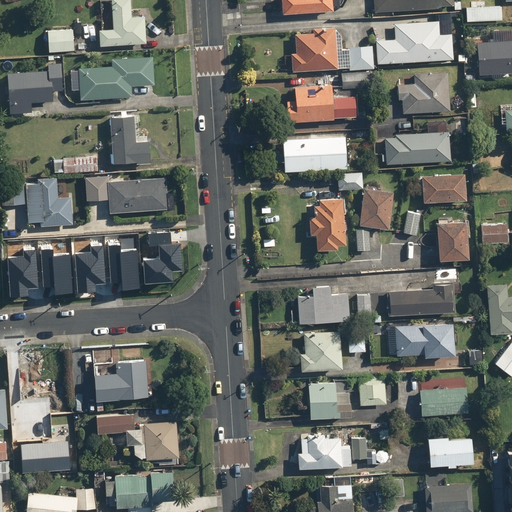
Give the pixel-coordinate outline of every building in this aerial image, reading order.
[(133,0),(113,0),(113,26),(101,26),(101,41),(148,42),(148,12),(133,12),(133,0)] [(335,0),(283,0),(284,12),(336,10),(335,0)] [(375,0),(376,8),(438,6),(438,1),(456,1),(455,0),(375,0)] [(398,37),(377,38),(376,62),(456,58),(455,33),(440,33),(440,18),(397,20),(398,37)] [(374,68),(375,44),(350,43),(350,47),(342,47),(343,27),(316,26),(316,31),(299,30),(298,50),(295,50),(294,66),(374,68)] [(76,28),(49,28),(49,49),(76,50),(76,28)] [(486,70),(511,67),(511,37),(483,40),(486,70)] [(81,86),(81,96),(134,94),(134,84),(156,84),(155,54),(114,55),(114,63),(80,64),(80,67),(71,67),(72,86),(81,86)] [(49,68),(11,70),(12,112),(35,112),(34,101),(56,101),(56,88),(66,88),(65,60),(49,60),(49,68)] [(450,69),(414,70),(414,82),(399,82),(399,97),(406,96),(406,111),(452,110),(450,69)] [(342,71),(342,86),(382,85),(382,70),(342,71)] [(288,98),(289,119),(359,116),(358,92),(335,94),(334,81),(296,83),(297,98),(288,98)] [(385,137),(386,162),(452,160),(451,130),(429,130),(398,132),(397,110),(377,111),(378,138),(385,137)] [(140,111),(111,111),(113,160),(153,159),(153,138),(140,138),(140,111)] [(346,132),(284,138),(286,170),(349,165),(346,132)] [(55,154),(56,171),(105,171),(105,153),(55,154)] [(363,187),(362,169),(339,171),(340,188),(363,187)] [(425,172),(425,198),(462,198),(462,202),(470,202),(469,172),(425,172)] [(111,173),(85,173),(86,197),(112,197),(112,208),(169,207),(168,177),(111,177),(111,173)] [(41,180),(28,180),(28,219),(43,219),(43,224),(75,224),(75,195),(59,195),(59,174),(41,174),(41,180)] [(26,179),(10,178),(9,202),(25,203),(26,179)] [(394,188),(365,185),(362,222),(391,224),(394,188)] [(319,231),(320,246),(341,246),(341,240),(348,240),(347,196),(321,197),(321,208),(317,209),(317,219),(311,219),(311,231),(319,231)] [(423,211),(408,208),(404,230),(419,233),(423,211)] [(22,238),(23,212),(1,211),(0,237),(22,238)] [(469,219),(438,221),(441,257),(471,255),(469,219)] [(482,221),(483,241),(510,240),(509,220),(482,221)] [(372,227),(356,227),(355,248),(371,249),(372,227)] [(108,242),(84,243),(85,271),(139,270),(138,242),(122,243),(122,237),(108,237),(108,242)] [(31,240),(10,241),(11,263),(32,262),(31,240)] [(434,287),(389,288),(390,312),(454,309),(453,279),(434,280),(434,287)] [(509,280),(489,280),(491,330),(511,329),(511,293),(510,293),(509,280)] [(314,292),(300,293),(301,319),(351,317),(350,286),(334,287),(333,283),(314,284),(314,292)] [(372,290),(356,290),(356,315),(372,315),(372,290)] [(395,325),(387,325),(387,348),(397,348),(397,353),(457,354),(458,320),(418,319),(418,322),(395,322),(395,325)] [(367,325),(350,326),(352,351),(369,349),(367,325)] [(342,329),(306,330),(307,350),(302,350),(302,367),(343,366),(342,329)] [(511,374),(511,339),(495,361),(511,375),(511,374)] [(120,359),(120,370),(97,371),(98,397),(151,395),(149,358),(120,359)] [(387,374),(359,375),(360,403),(388,402),(387,374)] [(36,382),(19,383),(20,411),(71,410),(70,379),(60,379),(60,385),(56,385),(56,375),(42,375),(42,381),(36,381),(36,382)] [(338,389),(338,380),(310,381),(311,415),(354,414),(354,388),(338,389)] [(469,383),(423,385),(424,411),(470,410),(469,383)] [(0,427),(10,427),(8,385),(0,385),(0,427)] [(99,413),(98,430),(128,430),(128,442),(135,442),(137,452),(144,456),(180,457),(181,420),(147,419),(147,416),(134,415),(134,414),(99,413)] [(39,428),(34,428),(34,450),(49,450),(49,461),(56,461),(56,460),(70,460),(71,428),(56,428),(56,422),(39,422),(39,428)] [(299,448),(300,465),(353,464),(353,456),(366,456),(366,464),(379,463),(378,453),(373,453),(373,447),(367,448),(367,435),(353,436),(353,444),(347,444),(347,442),(342,442),(342,435),(333,435),(333,429),(327,429),(327,431),(310,431),(310,434),(303,435),(303,448),(299,448)] [(451,435),(451,434),(431,434),(431,462),(450,461),(450,463),(459,463),(459,461),(476,460),(475,434),(451,435)] [(9,442),(0,442),(0,457),(9,457),(9,442)] [(426,462),(426,455),(410,455),(410,463),(426,462)] [(0,480),(10,480),(10,460),(0,460),(0,480)] [(151,474),(119,474),(119,477),(104,477),(104,493),(118,493),(118,502),(156,503),(156,498),(176,498),(177,470),(151,470),(151,474)] [(355,511),(355,482),(320,483),(321,497),(315,497),(316,506),(305,506),(304,511),(355,511)] [(470,511),(476,511),(475,482),(427,484),(427,511),(470,511)] [(76,493),(30,491),(29,511),(78,511),(78,507),(95,508),(96,487),(77,486),(76,493)]
